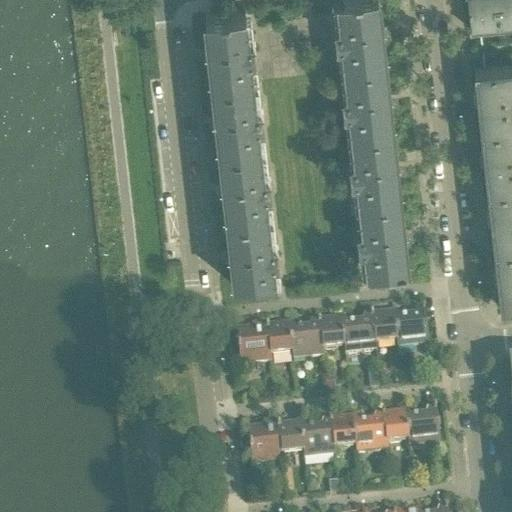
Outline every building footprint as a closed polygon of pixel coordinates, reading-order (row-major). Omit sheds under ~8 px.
[(334,26),(335,33),(381,28),(380,24),(378,4),(377,0),(337,0),(337,1),(338,0),(340,26),(334,26)] [(499,26),(496,0),(467,0),(470,27),(469,28),(470,29),(499,26)] [(511,0),(496,0),(499,26),(511,24),(511,0)] [(209,48),(209,49),(255,44),(254,40),(253,36),(247,37),(244,12),(245,12),(245,10),(228,12),(221,12),(221,13),(213,14),(204,15),(205,24),(206,24),(208,43),(208,48),(209,48)] [(342,43),(345,66),(385,62),(384,52),(383,52),(382,40),(380,29),(381,29),(381,28),(335,33),(335,34),(334,34),(335,40),(336,44),(342,43)] [(211,71),(212,83),(252,78),(249,54),(255,53),(255,45),(255,44),(209,49),(211,71)] [(341,94),(342,101),(388,96),(388,92),(385,68),(385,62),(345,66),(348,93),(341,94)] [(473,92),(474,99),(478,99),(511,95),(511,63),(511,64),(484,67),(476,68),(476,67),(474,68),(475,73),(475,75),(477,92),(473,92)] [(216,116),(216,117),(262,112),(262,107),(261,104),(255,104),(252,78),(212,83),(213,88),(216,111),(215,111),(216,116)] [(481,127),(481,129),(511,125),(511,95),(478,99),(474,99),(474,106),(478,106),(480,119),(481,127)] [(350,111),(352,134),(392,130),(391,120),(389,107),(389,108),(388,96),(342,101),(342,102),(343,108),(343,111),(350,111)] [(218,139),(220,151),(260,147),(257,121),(263,121),(262,113),(263,113),(262,112),(216,117),(219,139),(218,139)] [(479,152),(480,159),(484,158),(511,155),(511,125),(481,129),(481,130),(482,138),(483,152),(479,152)] [(349,162),(350,169),(396,163),(395,159),(392,136),(393,136),(392,130),(352,134),(355,161),(349,162)] [(224,183),(224,185),(270,180),(270,175),(269,175),(269,171),(263,172),(260,147),(220,151),(220,155),(221,155),(223,178),(223,179),(223,183),(224,183)] [(487,187),(488,188),(511,185),(511,155),(484,158),(480,159),(481,166),(485,165),(486,179),(487,179),(488,187),(487,187)] [(357,178),(360,203),(400,198),(399,187),(398,187),(397,175),(395,164),(396,164),(396,163),(350,169),(350,170),(349,170),(350,175),(351,179),(357,178)] [(226,206),(227,219),(268,215),(265,189),(271,188),(270,181),(271,181),(270,180),(224,185),(226,206)] [(486,212),(487,219),(491,218),(511,215),(511,185),(488,188),(488,190),(489,198),(490,211),(486,212)] [(357,229),(357,236),(403,231),(403,227),(400,203),(400,198),(360,203),(363,229),(357,229)] [(231,251),(232,253),(278,248),(278,243),(277,243),(277,239),(270,240),(268,215),(227,219),(228,223),(231,246),(230,246),(231,251)] [(494,247),(494,248),(511,245),(511,215),(491,218),(487,219),(488,225),(492,225),(493,238),(494,238),(495,247),(494,247)] [(403,231),(357,236),(357,237),(358,243),(358,247),(365,246),(368,271),(367,271),(368,272),(391,270),(391,269),(400,268),(400,269),(405,269),(405,268),(408,268),(406,255),(404,243),(403,231)] [(493,271),(494,278),(498,277),(511,275),(511,245),(494,248),(494,249),(495,249),(496,258),(495,258),(497,270),(493,271)] [(278,248),(232,253),(234,274),(233,274),(235,287),(238,287),(238,288),(245,287),(244,286),(251,285),(275,283),(275,281),(272,257),(279,256),(278,248)] [(511,275),(498,277),(494,278),(495,285),(498,284),(501,309),(503,309),(503,308),(511,306),(511,275)] [(398,313),(393,313),(396,343),(397,349),(428,345),(424,309),(422,309),(422,310),(416,311),(414,317),(399,318),(398,313)] [(393,313),(372,315),(375,345),(396,343),(393,313)] [(340,319),(344,349),(344,355),(376,351),(375,345),(372,315),(369,315),(369,316),(363,316),(362,323),(346,324),(346,318),(340,319)] [(340,319),(320,321),(323,351),(344,349),(340,319)] [(288,325),(292,355),(292,361),(324,357),(323,351),(320,321),(317,321),(317,322),(311,322),(309,328),(294,330),(293,324),(288,325)] [(288,325),(267,327),(271,357),(292,355),(288,325)] [(271,363),(271,357),(267,327),(265,327),(236,331),(238,348),(237,348),(238,353),(238,352),(240,366),(271,363)] [(371,390),(380,389),(378,374),(369,375),(371,390)] [(328,395),(336,394),(335,379),(327,380),(328,395)] [(409,412),(404,412),(407,442),(408,448),(439,445),(435,408),(433,409),(427,410),(425,416),(410,418),(409,412)] [(383,414),(386,445),(407,442),(404,412),(383,415),(383,414)] [(351,418),(355,448),(355,454),(387,451),(386,445),(383,414),(381,415),(374,416),(373,422),(357,424),(357,418),(351,418)] [(351,418),(331,421),(334,450),(355,448),(351,418)] [(299,424),(303,454),(303,460),(335,456),(334,450),(331,421),(331,420),(328,420),(328,421),(322,422),(320,428),(305,429),(304,423),(299,424)] [(279,426),(278,426),(282,456),(303,454),(299,424),(279,426)] [(282,462),(282,456),(278,426),(276,426),(276,427),(247,430),(249,447),(249,452),(250,452),(251,466),(282,462)] [(337,494),(348,493),(347,486),(337,486),(337,494)]
